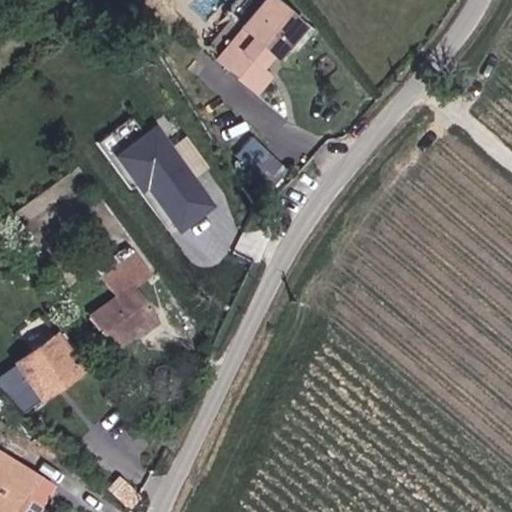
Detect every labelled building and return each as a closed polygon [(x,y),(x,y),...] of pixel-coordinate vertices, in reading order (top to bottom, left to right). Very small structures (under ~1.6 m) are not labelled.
[(311,28),(279,0),(271,0),(247,27),(252,32),(225,62),(260,94),(271,80),(261,69),(277,51),(286,58),(311,28)] [(168,153),(137,178),(181,233),(213,208),(168,153)] [(267,214),(284,188),(275,180),(258,205),(267,214)] [(135,291),(152,277),(129,244),(91,268),(108,293),(83,309),(112,352),(155,322),(135,291)] [(84,370),(59,337),(20,366),(49,405),(67,393),(62,387),(84,370)] [(43,502),(53,482),(17,462),(7,482),(43,502)] [(0,492),(0,511),(37,511),(43,502),(7,482),(0,492)]
